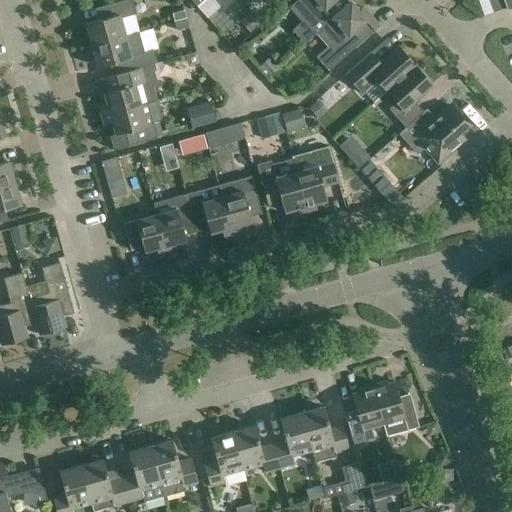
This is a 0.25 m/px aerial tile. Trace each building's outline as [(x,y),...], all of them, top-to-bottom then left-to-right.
[(84,24),(90,45),(126,35),(121,17),(136,13),(131,0),(121,0),(101,6),(105,18),(84,24)] [(191,0),(197,6),(203,0),(217,0),(225,9),(234,0),(191,0)] [(304,43),(316,32),(315,31),(350,2),(351,2),(352,0),(297,0),(290,7),(302,21),(293,29),(304,43)] [(488,0),(493,12),(505,8),(502,0),(488,0)] [(511,0),(502,0),(505,8),(506,7),(506,9),(511,6),(511,0)] [(315,31),(316,32),(328,45),(316,56),(328,70),(379,25),(367,11),(362,15),(351,2),(350,2),(315,31)] [(186,17),(184,9),(173,12),(175,20),(186,17)] [(177,29),(188,26),(186,19),(175,22),(177,29)] [(122,72),(137,68),(137,67),(151,63),(157,62),(153,49),(143,52),(138,32),(126,35),(90,45),(96,66),(119,60),(122,72)] [(377,79),(387,91),(415,66),(397,46),(380,62),(370,51),(344,74),(361,93),(377,79)] [(137,68),(122,72),(101,78),(105,92),(103,92),(107,104),(104,107),(99,108),(102,116),(157,100),(153,87),(156,78),(151,63),(137,67),(137,68)] [(415,66),(387,91),(396,102),(389,109),(403,124),(390,135),(393,138),(423,111),(414,101),(432,85),(415,66)] [(156,100),(102,116),(103,122),(108,121),(112,122),(115,134),(125,131),(128,145),(156,137),(151,119),(158,117),(160,113),(156,100)] [(215,121),(214,116),(209,100),(186,107),(192,128),(215,121)] [(449,104),(434,118),(420,130),(429,139),(422,145),(437,163),(465,139),(458,132),(467,124),(449,104)] [(298,109),(258,115),(261,134),(286,130),(285,119),(299,117),(298,109)] [(203,131),(207,147),(242,137),(238,121),(203,131)] [(202,134),(178,141),(182,155),(206,147),(202,134)] [(171,143),(158,147),(161,157),(169,160),(175,158),(171,143)] [(364,150),(352,161),(358,168),(369,159),(370,158),(364,150)] [(116,157),(101,161),(106,177),(107,182),(109,187),(117,185),(121,177),(116,157)] [(306,211),(295,172),(292,158),(272,164),(271,161),(256,164),(266,201),(280,197),(284,212),(298,208),(299,213),(306,211)] [(295,172),(306,211),(314,209),(312,204),(326,200),(322,186),(336,182),(329,158),(315,161),(317,166),(295,172)] [(358,168),(379,192),(380,192),(390,183),(369,159),(358,168)] [(0,163),(0,186),(14,183),(8,161),(0,163)] [(218,185),(232,234),(239,232),(238,228),(239,224),(251,221),(249,216),(261,213),(251,176),(218,185)] [(14,183),(0,186),(0,221),(3,221),(0,211),(0,209),(20,204),(14,183)] [(185,194),(188,205),(196,231),(208,227),(209,232),(221,229),(224,232),(225,236),(232,234),(218,185),(218,184),(185,194)] [(196,231),(188,205),(156,214),(167,253),(174,251),(172,246),(173,243),(185,239),(184,234),(196,231)] [(159,255),(167,253),(156,214),(123,223),(130,249),(142,246),(144,251),(156,247),(158,250),(159,255)] [(10,226),(16,247),(27,244),(22,224),(10,226)] [(60,262),(42,268),(46,281),(25,286),(28,297),(36,323),(34,323),(37,334),(59,328),(56,317),(74,312),(60,262)] [(28,297),(25,286),(22,272),(4,277),(11,301),(0,304),(0,344),(21,338),(18,327),(34,323),(36,323),(28,297)] [(511,341),(500,347),(510,369),(511,368),(511,341)] [(371,384),(382,423),(386,435),(419,426),(410,397),(399,400),(394,381),(386,384),(385,381),(371,384)] [(382,423),(371,384),(358,388),(359,391),(351,394),(356,412),(345,416),(353,444),(364,441),(361,429),(382,423)] [(301,412),(311,449),(315,461),(336,456),(335,452),(348,448),(342,424),(329,428),(323,406),(301,412)] [(291,455),(311,449),(301,412),(279,418),(285,440),(272,444),(279,467),(294,463),(291,455)] [(264,472),(279,467),(272,444),(260,447),(254,425),(231,432),(242,468),(261,463),(264,472)] [(245,480),(242,468),(231,432),(210,438),(213,449),(207,451),(208,456),(207,458),(206,459),(204,461),(204,463),(203,466),(203,468),(204,471),(205,474),(207,476),(210,487),(224,482),(225,486),(245,480)] [(150,446),(163,496),(183,490),(182,486),(197,482),(190,458),(178,461),(172,440),(150,446)] [(144,501),(163,496),(150,446),(128,452),(134,474),(121,477),(127,501),(143,497),(144,501)] [(127,501),(121,477),(119,474),(116,473),(113,472),(112,470),(106,472),(102,459),(80,465),(90,502),(93,511),(127,501)] [(355,463),(338,467),(344,489),(361,485),(355,463)] [(90,502),(80,465),(58,471),(64,493),(52,496),(55,511),(72,511),(71,508),(90,502)] [(46,499),(39,471),(17,477),(16,473),(0,477),(0,511),(10,511),(6,497),(21,492),(39,492),(42,500),(46,499)] [(402,477),(369,487),(373,499),(405,490),(402,477)] [(351,492),(340,495),(343,506),(354,503),(351,492)]
